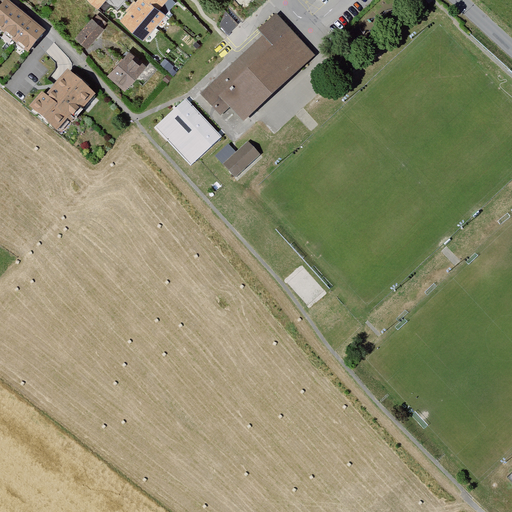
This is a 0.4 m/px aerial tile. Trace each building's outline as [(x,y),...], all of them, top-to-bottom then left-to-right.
[(7,0),(6,0),(0,7),(0,29),(31,54),(48,33),(7,0)] [(176,2),(173,0),(137,0),(120,20),(144,40),(176,2)] [(235,0),(249,14),(262,0),(235,0)] [(245,123),(316,55),(276,14),(258,32),(262,36),(201,96),(222,117),(230,108),(245,123)] [(91,18),(75,40),(88,49),(104,27),(91,18)] [(128,51),(107,76),(126,91),(147,67),(128,51)] [(94,93),(66,72),(50,92),(71,110),(78,114),(94,93)] [(71,110),(50,92),(43,87),(28,105),(56,128),(71,110)] [(222,138),(186,100),(157,128),(192,166),(222,138)] [(261,158),(245,142),(223,163),(238,179),(261,158)]
